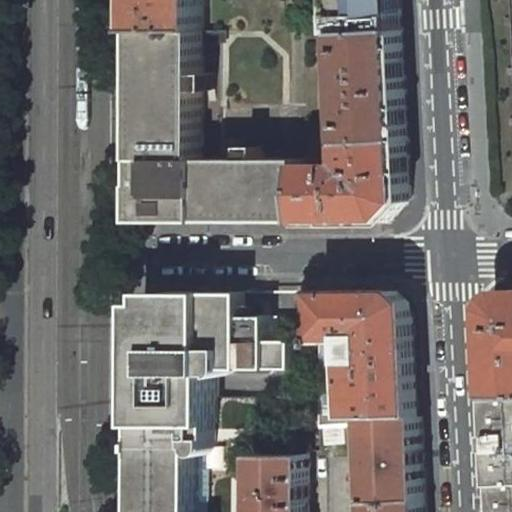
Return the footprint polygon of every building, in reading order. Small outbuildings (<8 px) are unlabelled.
[(143,0),(143,29),(204,30),(203,0),(143,0)] [(338,0),(340,32),(348,32),(404,28),(403,0),(338,0)] [(348,32),(354,165),(307,165),(307,221),(392,220),(412,198),(404,28),(348,32)] [(144,41),(143,124),(143,200),(154,211),(164,221),(228,221),(282,221),(307,221),(307,165),(307,159),(222,159),(205,159),(206,43),(206,30),(204,30),(143,30),(144,41)] [(206,43),(222,43),(223,32),(223,30),(206,30),(206,43)] [(206,43),(205,159),(222,159),(222,140),(221,140),(222,43),(206,43)] [(303,291),(304,317),(324,318),(325,290),(303,291)] [(384,290),(325,290),(324,318),(324,338),(346,338),(346,334),(354,334),(355,345),(358,415),(372,415),(423,414),(418,320),(414,308),(410,301),(403,294),(394,291),(384,290)] [(511,290),(493,311),(497,396),(511,396),(511,290)] [(209,511),(210,457),(213,456),(215,454),(217,451),(218,447),(217,445),(218,371),(228,371),(228,374),(230,374),(233,373),(235,371),(237,368),(237,366),(275,366),(275,340),(274,316),(251,316),(251,291),(172,291),(172,302),(154,302),(154,321),(143,322),(142,422),(166,422),(165,468),(153,468),(152,511),(209,511)] [(346,338),(324,338),(324,350),(324,374),(324,415),(358,415),(355,345),(346,345),(346,338)] [(299,366),(299,341),(275,340),(275,366),(299,366)] [(511,396),(497,396),(501,483),(511,482),(511,396)] [(427,511),(423,414),(372,415),(376,511),(427,511)] [(330,444),(349,442),(348,425),(328,426),(330,444)] [(310,511),(310,453),(261,453),(261,511),(310,511)] [(511,511),(511,482),(501,483),(502,511),(511,511)]
